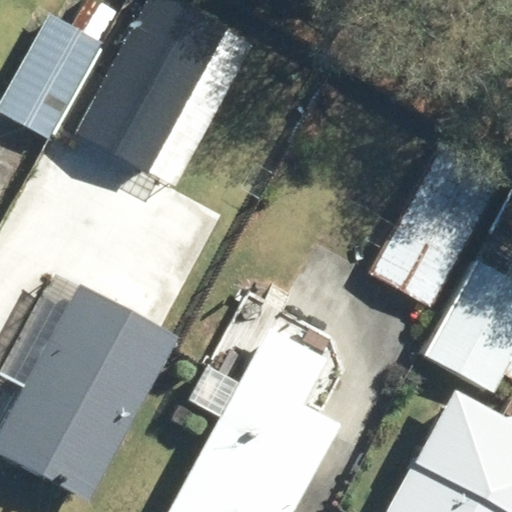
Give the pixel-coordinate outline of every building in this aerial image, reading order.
[(179,0),(143,0),(73,125),(134,159),(213,19),(179,0)] [(99,43),(48,15),(0,100),(0,113),(45,139),(48,133),(52,135),(100,50),(96,48),(99,43)] [(500,177),(441,144),(369,275),(428,307),(500,177)] [(511,280),(474,260),(421,355),(491,393),(502,374),(511,379),(511,280)] [(175,337),(52,270),(0,365),(0,375),(20,386),(0,422),(0,454),(85,501),(175,337)] [(324,360),(264,327),(163,511),(290,511),(338,424),(300,404),(324,360)] [(511,511),(511,424),(450,390),(382,511),(511,511)]
